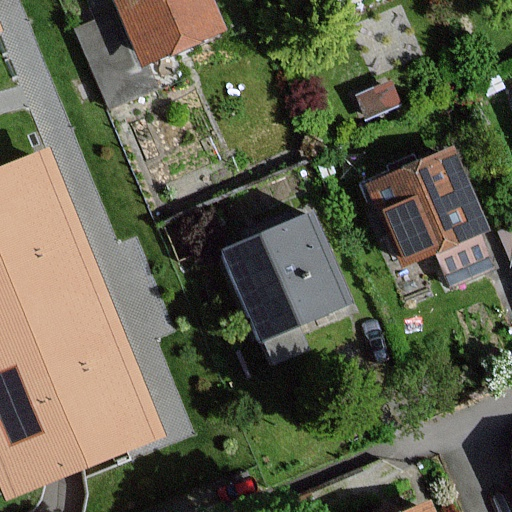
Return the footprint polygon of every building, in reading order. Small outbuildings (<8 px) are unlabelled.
[(210,0),(120,0),(145,60),(222,28),(210,0)] [(370,186),(404,264),(489,227),(456,153),(455,149),(370,186)] [(46,153),(0,171),(0,331),(101,292),(46,153)] [(229,250),(264,333),(345,299),(310,216),(229,250)] [(157,430),(101,292),(0,331),(0,460),(11,488),(157,430)] [(436,511),(431,500),(403,511),(436,511)]
